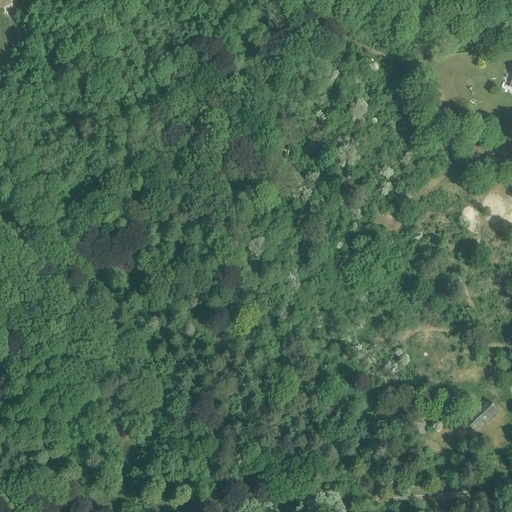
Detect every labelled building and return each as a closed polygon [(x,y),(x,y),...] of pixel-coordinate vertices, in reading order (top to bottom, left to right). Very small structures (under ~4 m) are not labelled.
[(467,34),(474,29),(468,20),(461,25),(467,34)] [(479,30),(465,37),(470,46),(484,38),(479,30)] [(452,395),(445,402),(450,407),(457,400),(452,395)] [(489,401),(465,424),(473,432),(483,422),(485,424),(498,412),(489,401)] [(426,419),(424,409),(414,411),(415,420),(426,419)]
